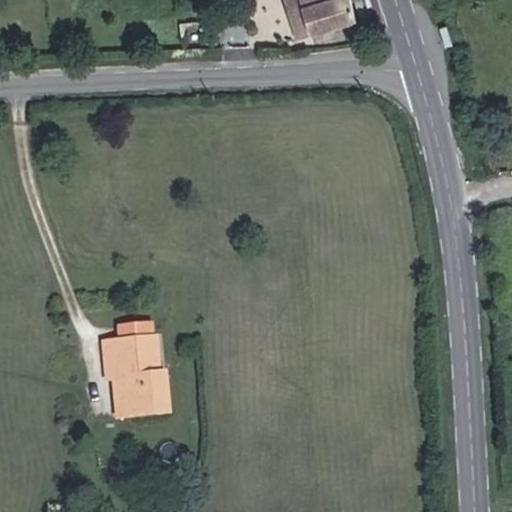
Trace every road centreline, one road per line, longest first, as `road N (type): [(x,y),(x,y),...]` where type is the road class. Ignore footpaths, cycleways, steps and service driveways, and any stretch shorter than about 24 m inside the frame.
road 1 (residential): [(414,66),(0,86)]
road 2 (tertiary): [(454,198),(482,511)]
road 3 (tertiary): [(414,66),(454,198)]
